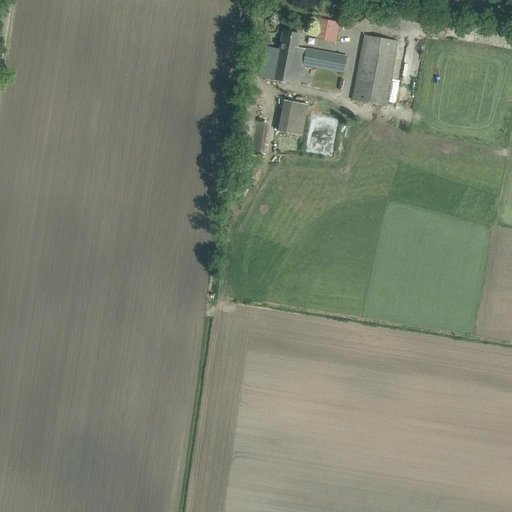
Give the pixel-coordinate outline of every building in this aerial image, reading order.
[(336,42),(339,22),(318,19),(315,38),(336,42)] [(283,31),(280,49),(266,46),(260,77),(300,84),(303,66),(343,73),(346,56),(298,47),(300,34),(283,31)] [(385,106),(398,41),(364,35),(352,100),(385,106)] [(242,132),(253,132),(255,90),(244,89),(242,132)] [(276,132),(302,135),(306,103),(280,100),(276,132)]
